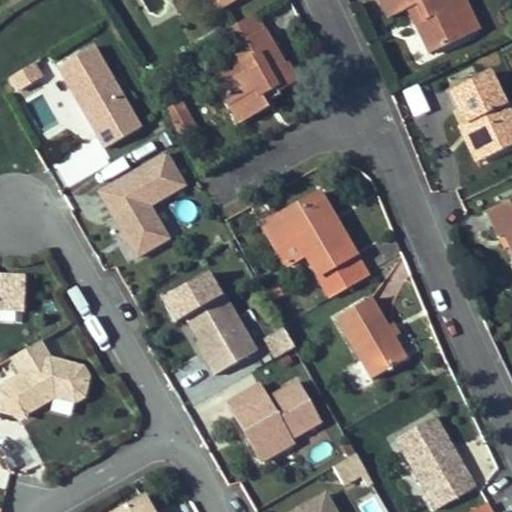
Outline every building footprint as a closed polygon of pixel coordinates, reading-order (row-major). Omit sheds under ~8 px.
[(456,0),(380,0),(389,18),(417,4),(424,20),(416,24),(430,52),(478,29),(464,2),(459,5),(456,0)] [(288,61),(262,12),(198,46),(240,123),(270,107),(263,94),(274,88),(276,91),(302,77),(292,59),(288,61)] [(95,46),(57,68),(105,149),(143,127),(95,46)] [(152,58),(144,63),(149,71),(157,66),(152,58)] [(46,77),(37,62),(14,76),(22,91),(46,77)] [(467,125),(484,160),(511,146),(511,122),(504,106),(501,107),(486,76),(448,94),(463,126),(467,125)] [(416,113),(430,108),(421,83),(406,88),(416,113)] [(203,129),(185,96),(165,107),(183,140),(203,129)] [(484,160),(467,125),(463,126),(457,129),(474,164),(484,160)] [(188,187),(167,152),(97,193),(137,262),(176,240),(156,205),(188,187)] [(307,258),(331,298),(373,273),(323,188),(262,223),(288,269),(307,258)] [(510,248),(511,252),(511,201),(487,214),(498,240),(505,237),(510,248)] [(505,237),(498,240),(503,251),(510,248),(505,237)] [(305,269),(299,272),(304,281),(309,278),(305,269)] [(211,270),(162,298),(176,322),(181,319),(214,376),(261,349),(228,292),(225,294),(211,270)] [(0,320),(26,321),(28,271),(0,271),(0,320)] [(281,282),(269,288),(276,299),(287,293),(281,282)] [(56,295),(46,299),(50,311),(60,308),(56,295)] [(405,360),(392,337),(386,327),(370,298),(335,319),(370,378),(405,360)] [(392,323),(386,327),(392,337),(398,333),(392,323)] [(278,357),(298,346),(286,326),(267,337),(278,357)] [(54,356),(45,341),(14,359),(23,374),(0,387),(0,408),(30,416),(65,395),(81,400),(92,393),(93,374),(87,365),(54,356)] [(266,357),(269,361),(276,356),(273,352),(266,357)] [(292,353),(285,358),(288,363),(296,359),(292,353)] [(262,386),(231,404),(264,466),(296,447),(293,442),(326,423),(303,383),(271,401),(262,386)] [(397,441),(415,473),(431,501),(437,511),(476,490),(465,472),(462,474),(449,451),(453,449),(435,419),(397,441)] [(356,455),(338,465),(347,482),(363,473),(356,455)] [(158,511),(147,492),(112,511),(158,511)] [(341,511),(331,493),(298,511),(341,511)]
